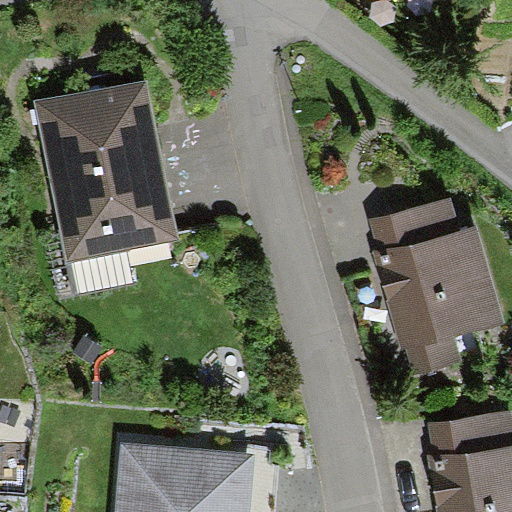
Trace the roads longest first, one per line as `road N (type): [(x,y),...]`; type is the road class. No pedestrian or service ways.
road 1 (residential): [(353,511),(239,0)]
road 2 (residential): [(300,0),(511,157)]
